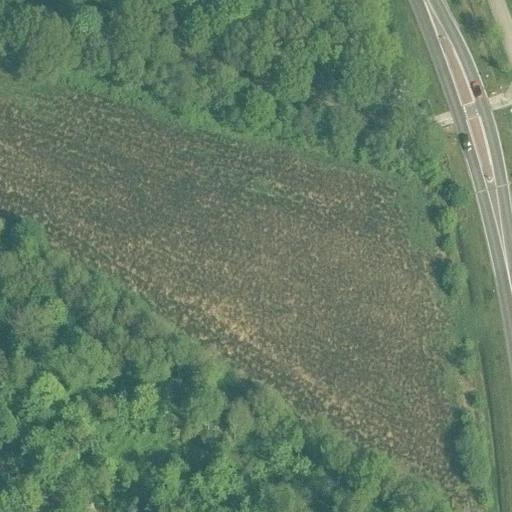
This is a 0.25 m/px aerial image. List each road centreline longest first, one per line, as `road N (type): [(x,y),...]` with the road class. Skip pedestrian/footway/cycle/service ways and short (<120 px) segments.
road 1 (secondary): [(509,286),(493,147),(463,59),(430,0)]
road 2 (secondary): [(418,0),(509,286)]
